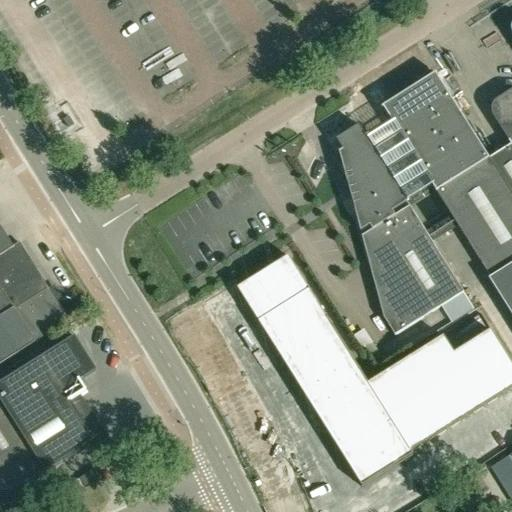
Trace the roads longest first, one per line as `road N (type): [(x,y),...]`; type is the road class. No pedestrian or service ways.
road 1 (unclassified): [(86,235),(462,0)]
road 2 (unclassified): [(228,477),(86,235)]
road 3 (unclassified): [(86,235),(0,96)]
